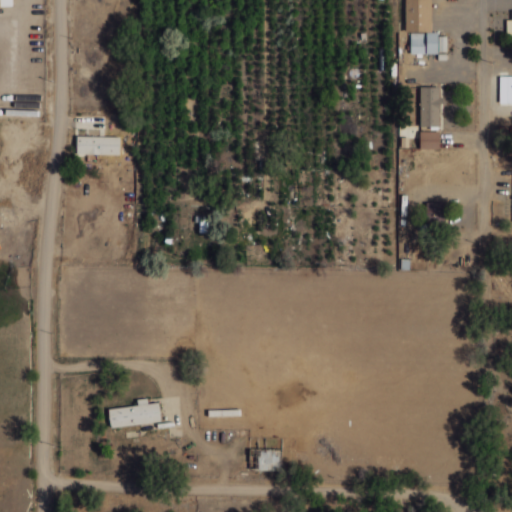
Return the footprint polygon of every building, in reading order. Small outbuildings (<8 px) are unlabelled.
[(431,32),(431,0),(404,0),(404,33),(410,33),(409,54),(441,54),(441,32),(431,32)] [(439,127),(439,87),(420,87),(420,127),(439,127)] [(439,148),(439,131),(420,131),(420,148),(439,148)] [(120,136),(76,136),(76,154),(120,154),(120,136)] [(444,202),(426,202),(426,232),(444,232),(444,202)] [(108,408),(110,427),(160,422),(158,402),(108,408)] [(255,471),(281,471),(281,450),(255,450),(255,471)]
